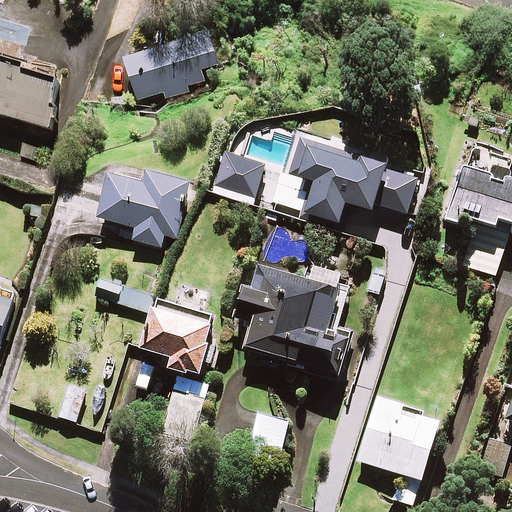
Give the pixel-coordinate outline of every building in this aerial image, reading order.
[(0,59),(22,64),(30,28),(0,21),(0,59)] [(208,40),(127,67),(139,102),(204,80),(202,74),(218,69),(208,40)] [(26,71),(0,64),(0,120),(53,133),(58,111),(51,109),(57,88),(24,80),(26,71)] [(359,168),(384,176),(387,163),(364,157),(362,162),(298,143),(291,168),(300,171),(304,157),(358,173),(359,168)] [(266,168),(222,156),(213,189),(257,201),(266,168)] [(384,176),(359,168),(358,173),(304,157),(300,171),(295,187),(309,192),(300,222),(338,234),(345,212),(371,220),(384,176)] [(511,231),(511,190),(462,174),(445,224),(457,228),(459,222),(495,235),(497,229),(511,234),(511,231)] [(193,188),(142,177),(140,188),(106,181),(97,225),(137,233),(135,244),(162,249),(164,241),(181,244),(193,188)] [(258,273),(251,297),(261,300),(265,285),(313,300),(302,335),(348,349),(351,337),(336,333),(351,285),(313,274),(308,288),(258,273)] [(149,316),(154,300),(102,284),(97,300),(149,316)] [(337,383),(348,349),(302,335),(313,300),(265,285),(261,300),(251,297),(243,294),(234,325),(250,330),(242,355),(337,383)] [(0,355),(18,294),(0,288),(0,355)] [(158,308),(155,318),(207,333),(210,323),(158,308)] [(155,318),(149,316),(136,359),(171,369),(169,377),(178,380),(196,385),(211,333),(207,333),(155,318)] [(198,431),(210,389),(196,385),(178,380),(166,422),(198,431)] [(74,427),(86,394),(69,388),(57,421),(74,427)] [(422,417),(375,402),(354,467),(401,482),(420,488),(439,429),(420,423),(422,417)] [(280,463),(288,426),(256,419),(248,456),(280,463)] [(501,482),(511,449),(488,442),(478,474),(501,482)] [(412,510),(420,488),(401,482),(392,502),(395,504),(400,506),(405,508),(412,510)]
